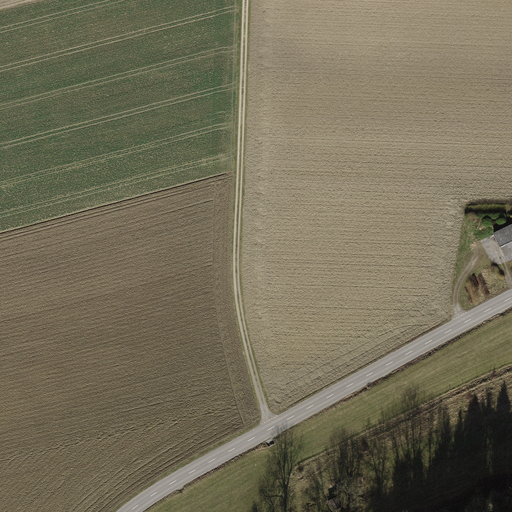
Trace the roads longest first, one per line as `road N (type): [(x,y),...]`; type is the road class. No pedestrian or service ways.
road 1 (tertiary): [(133,511),(175,481),(511,300)]
road 2 (track): [(269,429),(236,283),(248,0)]
